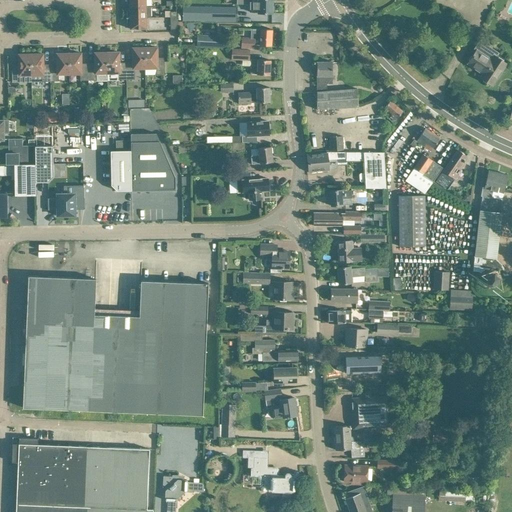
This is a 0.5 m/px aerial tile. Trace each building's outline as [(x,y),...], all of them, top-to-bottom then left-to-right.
[(236,0),(237,4),(239,4),(249,4),(250,4),(250,12),(258,12),(258,13),(272,13),(272,11),(273,11),(273,7),(272,7),(272,0),(236,0)] [(127,10),(127,18),(146,18),(151,17),(151,7),(146,7),(129,7),(129,11),(127,11),(127,10)] [(235,22),(236,8),(182,7),(182,21),(235,22)] [(155,14),(155,23),(170,23),(170,15),(155,14)] [(178,29),(177,22),(176,17),(170,17),(170,29),(178,29)] [(146,18),(127,18),(127,25),(128,25),(130,25),(130,29),(146,29),(146,18)] [(261,29),(251,29),(250,38),(242,38),(236,38),(235,47),(241,47),(241,49),(259,50),(260,45),(271,46),(272,30),(261,29)] [(228,37),(197,35),(196,47),(227,49),(228,37)] [(507,65),(503,62),(496,57),(499,54),(480,40),(473,50),(476,52),(473,56),(473,55),(472,57),(468,63),(483,74),(481,77),(493,85),(507,65)] [(134,68),(145,68),(144,48),(132,48),(132,49),(133,66),(126,66),(126,80),(134,80),(134,68)] [(144,48),(145,68),(156,68),(156,75),(164,75),(164,61),(157,62),(156,48),(157,48),(144,48)] [(248,62),(249,51),(230,50),(229,61),(248,62)] [(126,80),(126,66),(119,66),(119,53),(119,52),(107,53),(107,73),(107,80),(107,81),(118,81),(118,80),(126,80)] [(88,81),(88,67),(81,67),(81,54),(81,53),(69,54),(69,74),(80,73),(80,81),(88,81)] [(95,67),(88,67),(88,81),(107,80),(107,73),(107,53),(94,53),(94,54),(95,54),(95,67)] [(12,82),(31,82),(31,54),(18,55),(19,55),(19,68),(12,69),(12,82)] [(50,81),(50,68),(43,68),(43,55),(43,54),(31,54),(31,82),(50,81)] [(58,74),(69,74),(69,54),(56,54),(57,54),(57,68),(50,68),(50,81),(58,81),(58,74)] [(269,75),(270,60),(251,59),(250,74),(269,75)] [(332,84),(332,62),(317,62),(316,91),(326,91),(326,84),(332,84)] [(200,69),(192,72),(194,78),(202,75),(200,69)] [(232,84),(220,84),(220,93),(233,92),(232,84)] [(269,87),(259,88),(256,88),(257,95),(251,95),(250,92),(238,93),(238,103),(251,103),(269,102),(269,87)] [(316,110),(358,106),(357,89),(326,91),(316,91),(316,110)] [(390,101),(384,108),(387,111),(384,114),(394,122),(403,111),(390,101)] [(58,113),(42,113),(43,123),(58,122),(58,113)] [(232,136),(232,142),(244,143),(244,142),(251,143),(257,144),(261,144),(261,143),(257,143),(256,135),(269,135),(269,121),(246,122),(247,136),(232,136)] [(431,151),(440,138),(425,128),(416,141),(414,139),(410,145),(414,148),(418,142),(431,151)] [(342,136),(329,137),(330,151),(343,150),(342,136)] [(53,139),(35,139),(35,164),(35,182),(48,182),(53,176),(53,139)] [(130,151),(131,191),(174,190),(173,174),(154,140),(130,140),(130,151)] [(27,146),(21,146),(9,146),(9,154),(7,153),(7,152),(6,152),(6,164),(14,164),(27,164),(27,146)] [(271,146),(261,148),(258,148),(259,155),(251,156),(252,164),(272,162),(271,146)] [(457,150),(452,158),(443,171),(437,181),(448,189),(458,175),(455,173),(458,168),(460,170),(465,162),(464,162),(465,160),(464,160),(466,156),(457,150)] [(130,151),(110,151),(111,185),(117,191),(131,191),(130,151)] [(346,164),(346,161),(346,152),(326,152),(326,153),(313,154),(307,154),(309,172),(329,170),(328,159),(337,159),(337,164),(346,164)] [(346,152),(346,161),(364,160),(364,173),(360,173),(359,175),(360,181),(361,182),(365,182),(365,188),(386,188),(384,152),(346,152)] [(424,194),(432,182),(442,168),(423,154),(405,181),(424,194)] [(248,163),(235,165),(236,172),(248,171),(248,163)] [(27,164),(14,164),(14,165),(15,165),(16,195),(36,195),(35,182),(35,164),(27,164)] [(475,257),(495,259),(501,213),(489,210),(491,197),(501,200),(503,193),(508,175),(488,170),(484,187),(482,187),(481,196),(482,196),(480,210),(478,229),(475,257)] [(189,186),(189,177),(181,177),(181,186),(189,186)] [(261,191),(269,191),(268,179),(260,179),(260,180),(256,181),(256,180),(237,181),(238,193),(244,192),(245,199),(249,198),(249,200),(261,199),(261,191)] [(57,198),(48,198),(48,210),(57,210),(57,216),(75,216),(75,210),(84,209),(83,185),(64,186),(64,194),(57,194),(57,198)] [(341,189),(330,190),(331,206),(352,205),(351,190),(341,190),(341,189)] [(425,246),(425,205),(424,195),(398,196),(399,246),(425,246)] [(360,234),(360,226),(347,226),(348,221),(360,221),(361,212),(345,212),(345,213),(339,213),(314,213),(314,225),(343,226),(343,234),(360,234)] [(360,235),(360,234),(360,242),(384,242),(384,235),(360,235)] [(44,241),(44,254),(59,254),(58,240),(44,241)] [(353,240),(348,241),(338,241),(339,262),(362,261),(361,247),(353,248),(353,240)] [(260,244),(260,254),(260,256),(271,257),(270,272),(281,273),(281,268),(289,269),(289,252),(276,251),(276,245),(260,244)] [(495,259),(475,257),(473,272),(477,272),(476,277),(476,279),(475,280),(476,283),(476,285),(478,288),(479,290),(481,292),(483,293),(486,294),(488,295),(491,295),(494,295),(496,294),(499,293),(501,292),(503,290),(504,288),(506,285),(506,283),(506,280),(506,278),(506,276),(508,275),(501,265),(495,259)] [(351,269),(351,267),(337,268),(339,284),(352,283),(352,277),(365,276),(365,282),(377,281),(377,275),(389,275),(388,269),(377,269),(377,268),(364,269),(364,268),(351,269)] [(434,271),(433,289),(448,290),(449,272),(434,271)] [(269,283),(269,274),(244,274),(244,283),(269,283)] [(208,283),(190,283),(141,281),(139,316),(94,314),(96,279),(28,276),(23,408),(202,415),(208,283)] [(392,291),(401,290),(400,278),(391,279),(392,291)] [(292,282),(282,282),(274,282),(274,299),(291,299),(292,282)] [(341,301),(342,301),(342,303),(357,304),(358,289),(354,289),(341,289),(331,289),(331,301),(341,301)] [(462,295),(462,294),(462,291),(451,290),(449,310),(471,311),(472,306),(472,296),(462,295)] [(368,312),(383,313),(383,311),(389,311),(389,302),(369,301),(368,312)] [(352,321),(351,310),(328,311),(329,323),(345,322),(345,321),(352,321)] [(273,312),(273,320),(266,320),(266,326),(266,333),(286,333),(286,329),(292,329),(293,318),(292,318),(292,313),(273,312)] [(382,324),(383,313),(368,312),(368,317),(369,317),(369,319),(365,319),(365,322),(367,323),(382,324)] [(398,325),(377,324),(376,334),(398,335),(398,325)] [(367,330),(357,329),(347,329),(346,346),(364,346),(365,338),(366,338),(367,330)] [(262,334),(240,334),(241,341),(255,341),(255,348),(252,348),(253,354),(263,354),(263,362),(297,361),(297,350),(278,351),(278,352),(273,352),(273,348),(274,348),(274,340),(262,340),(262,334)] [(373,357),(343,359),(344,376),(374,374),(373,357)] [(272,382),(296,381),(296,376),(298,376),(298,369),(296,370),(296,368),(274,369),(274,376),(272,376),(272,382)] [(256,392),(256,383),(242,383),(242,392),(256,392)] [(265,391),(259,392),(260,398),(265,398),(267,408),(270,408),(271,408),(272,418),(282,416),(287,416),(296,415),(295,398),(289,398),(288,396),(281,397),(280,389),(265,391)] [(391,396),(352,398),(353,429),(393,427),(391,396)] [(219,425),(219,437),(235,437),(236,405),(222,405),(221,425),(219,425)] [(350,430),(349,426),(334,427),(335,437),(333,437),(333,438),(335,438),(335,444),(333,444),(335,444),(336,450),(351,449),(351,457),(365,457),(364,443),(360,443),(360,441),(350,442),(350,430)] [(68,466),(69,446),(37,444),(38,438),(19,438),(19,444),(12,443),(12,462),(18,462),(18,464),(68,466)] [(86,511),(89,446),(69,446),(68,466),(67,486),(66,506),(65,511),(86,511)] [(89,446),(86,511),(152,511),(153,509),(147,509),(149,449),(89,446)] [(267,452),(243,451),(242,457),(248,457),(248,467),(252,467),(252,475),(259,476),(264,481),(264,486),(262,486),(261,488),(261,489),(261,491),(262,492),(263,492),(265,492),(266,491),(267,489),(283,490),(282,501),(291,501),(292,490),(295,490),(295,480),(293,480),(293,476),(291,476),(291,475),(289,473),(287,473),(285,475),(285,476),(277,476),(278,468),(266,468),(267,452)] [(393,461),(393,460),(378,460),(377,467),(393,468),(394,461),(393,461)] [(67,486),(68,466),(18,464),(17,484),(67,486)] [(368,466),(355,465),(345,465),(344,481),(367,482),(368,466)] [(201,483),(200,483),(187,482),(187,480),(178,480),(178,476),(173,476),(173,477),(166,477),(164,479),(164,491),(166,491),(166,500),(167,501),(166,511),(175,511),(176,508),(177,508),(177,499),(185,492),(194,493),(194,491),(203,492),(204,486),(203,486),(203,485),(203,484),(202,484),(202,483),(201,483)] [(66,506),(67,486),(17,484),(16,504),(66,506)] [(348,497),(345,498),(349,511),(366,511),(364,505),(369,503),(363,487),(346,493),(348,497)] [(470,511),(471,493),(452,493),(450,511),(470,511)] [(423,511),(425,496),(403,495),(393,494),(391,511),(423,511)]
